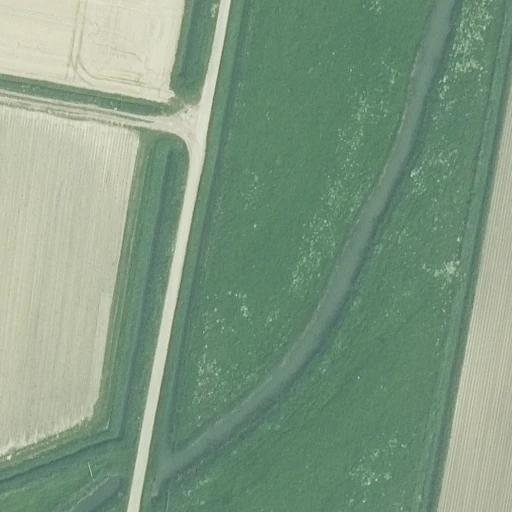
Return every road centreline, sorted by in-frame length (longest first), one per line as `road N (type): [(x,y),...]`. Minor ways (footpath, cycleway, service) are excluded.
road 1 (track): [(131,511),(224,0)]
road 2 (track): [(200,133),(0,96)]
